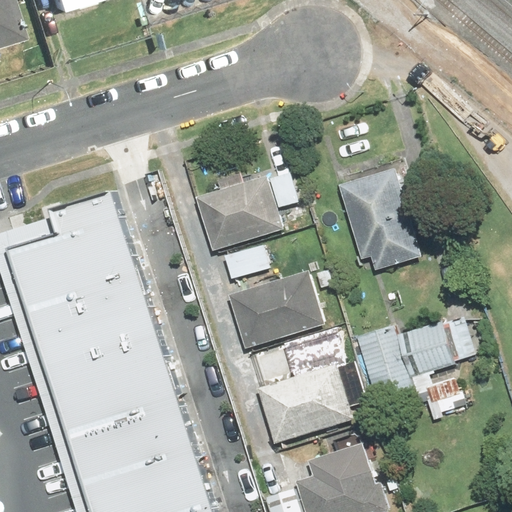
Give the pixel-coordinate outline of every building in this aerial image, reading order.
[(18,0),(0,0),(0,39),(29,30),(18,0)] [(59,0),(64,13),(102,0),(59,0)] [(343,184),(367,278),(434,261),(410,167),(343,184)] [(307,168),(199,195),(214,252),(321,225),(307,168)] [(222,511),(120,199),(70,214),(80,239),(25,257),(107,511),(222,511)] [(326,271),(236,293),(257,378),(311,364),(304,337),(341,328),(326,271)] [(472,303),(361,332),(373,379),(484,351),(472,303)] [(266,383),(281,443),(368,421),(353,362),(266,383)] [(466,380),(437,391),(446,415),(475,405),(466,380)] [(34,442),(19,427),(0,446),(16,461),(34,442)] [(273,483),(280,511),(397,511),(378,438),(313,454),(317,472),(273,483)]
